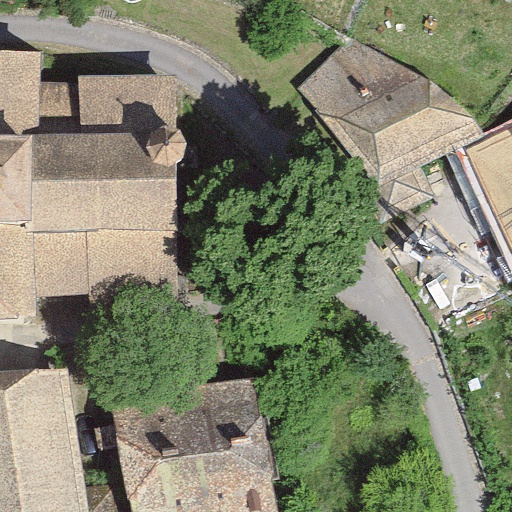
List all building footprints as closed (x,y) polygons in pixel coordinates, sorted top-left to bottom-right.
[(428,82),(355,45),(302,91),(372,183),(353,191),(369,226),(431,199),(419,169),(482,139),(479,134),(469,118),(428,82)] [(0,322),(35,322),(35,299),(89,299),(89,310),(176,298),(176,239),(175,191),(175,151),(175,143),(174,82),(80,84),(80,88),(39,89),(39,61),(0,61),(0,322)] [(511,138),(469,157),(511,252),(511,138)] [(0,511),(84,511),(65,376),(0,385),(0,511)] [(114,409),(131,511),(271,511),(250,386),(114,409)]
